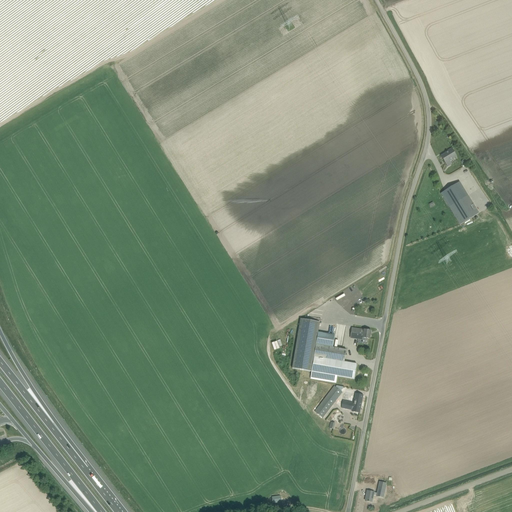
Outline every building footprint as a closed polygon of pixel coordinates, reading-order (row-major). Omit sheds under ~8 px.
[(457,157),(455,153),(452,149),(447,151),(448,152),(441,156),(446,163),(457,157)] [(441,193),(460,225),(479,213),(460,182),(441,193)] [(293,369),(311,372),(310,378),(334,382),(335,376),(354,379),(357,364),(345,362),(347,350),(333,348),(335,335),(318,332),(320,322),(301,319),(293,369)] [(350,339),(357,340),(365,341),(366,338),(370,339),(371,331),(352,328),(350,339)] [(335,386),(315,412),(323,418),(342,392),(335,386)] [(343,401),(342,408),(352,410),(352,412),(360,413),(362,404),(354,403),(351,402),(343,401)] [(365,501),(372,502),(374,495),(377,496),(384,498),(387,483),(380,482),(377,493),(374,492),(367,491),(365,501)] [(281,502),(280,497),(280,496),(285,495),(284,493),(268,495),(269,503),(273,502),(273,503),(281,502)]
